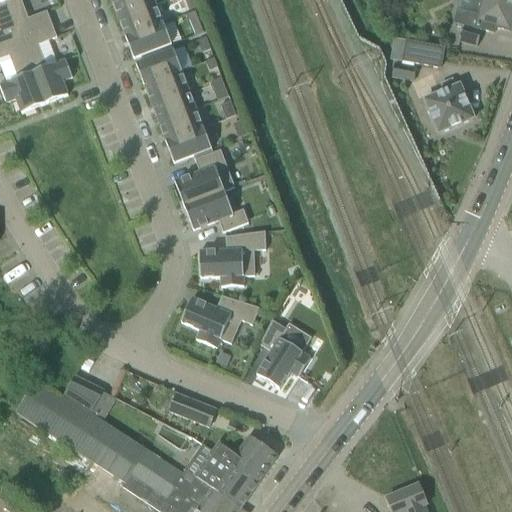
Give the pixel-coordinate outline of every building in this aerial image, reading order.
[(0,0),(0,45),(19,39),(3,0),(0,0)] [(3,0),(19,39),(52,26),(47,13),(28,20),(20,0),(3,0)] [(118,20),(155,6),(152,0),(114,0),(111,1),(118,20)] [(511,4),(495,0),(483,0),(478,18),(457,12),(454,23),(464,26),(459,43),(477,48),(481,32),(493,35),(495,29),(509,33),(511,24),(511,4)] [(155,6),(118,20),(125,39),(125,40),(163,25),(163,24),(162,24),(155,6)] [(125,40),(133,61),(171,46),(163,25),(125,40)] [(19,39),(44,106),(68,97),(62,83),(72,79),(65,62),(47,69),(38,46),(57,39),(52,26),(19,39)] [(19,39),(0,45),(0,66),(7,84),(0,86),(0,89),(6,105),(16,101),(21,115),(44,106),(19,39)] [(444,50),(405,43),(401,62),(440,70),(444,50)] [(135,66),(143,87),(181,73),(173,52),(135,66)] [(416,69),(394,65),(392,80),(413,83),(416,69)] [(151,106),(188,92),(181,74),(181,73),(143,87),(144,88),(151,106)] [(473,121),(459,87),(455,89),(452,81),(440,86),(443,94),(424,102),(438,135),(473,121)] [(158,125),(195,111),(188,92),(151,106),(158,125)] [(236,117),(230,103),(220,106),(226,120),(236,117)] [(165,143),(165,144),(203,130),(203,129),(202,129),(195,111),(158,125),(164,143),(165,143)] [(203,130),(165,144),(173,165),(211,151),(203,130)] [(174,184),(183,208),(224,193),(234,189),(220,152),(195,162),(199,174),(174,184)] [(224,193),(183,208),(193,233),(218,223),(223,235),(248,225),(243,212),(232,216),(224,193)] [(264,234),(225,239),(226,252),(199,253),(200,280),(220,280),(220,289),(243,289),(243,279),(254,278),(253,253),(265,252),(264,234)] [(221,298),(216,311),(191,300),(181,325),(199,333),(195,342),(216,351),(220,342),(231,346),(241,323),(252,327),(259,310),(221,298)] [(270,354),(256,377),(279,391),(290,374),(298,379),(310,360),(280,341),(286,332),(272,323),(259,347),(270,354)] [(63,397),(91,415),(104,393),(75,377),(63,397)] [(37,383),(15,416),(124,487),(122,490),(155,511),(241,511),(240,511),(195,479),(185,472),(183,475),(55,394),(38,384),(37,383)] [(210,430),(217,411),(176,395),(168,414),(210,430)] [(220,443),(213,453),(258,485),(277,458),(249,438),(237,456),(220,443)] [(240,511),(258,485),(213,453),(195,479),(240,511)] [(427,511),(425,507),(426,507),(418,486),(386,499),(391,511),(427,511)]
